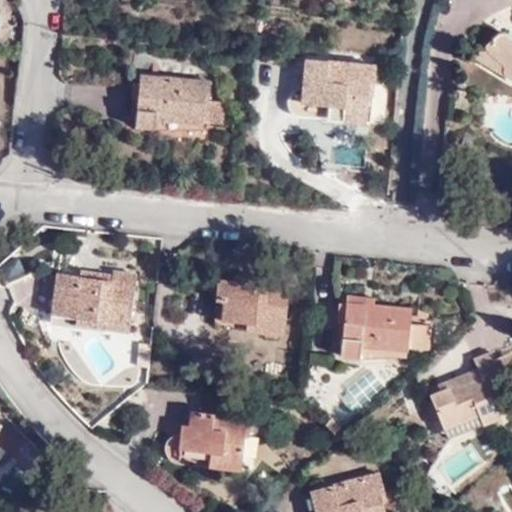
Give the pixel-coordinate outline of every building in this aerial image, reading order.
[(511,37),(504,37),(498,41),(486,49),(505,72),(504,76),(511,80),(511,37)] [(505,72),(486,49),(477,59),(504,76),(505,72)] [(380,70),(315,62),(309,97),(347,103),(346,121),(371,125),(374,94),(379,95),(380,70)] [(211,99),(213,78),(140,72),(136,128),(161,130),(162,120),(199,123),(200,120),(200,115),(203,115),(204,99),(211,99)] [(229,80),(213,78),(211,99),(204,99),(203,115),(200,115),(200,120),(226,122),(229,80)] [(284,336),(290,278),(269,276),(269,286),(249,285),(250,292),(239,291),(236,284),(224,284),(222,305),(232,306),(232,324),(263,326),(263,335),(284,336)] [(113,277),(112,286),(56,279),(51,318),(107,324),(106,335),(130,337),(135,280),(113,277)] [(346,300),(374,303),(374,295),(346,292),(346,300)] [(412,307),(374,303),(346,300),(340,352),(360,353),(360,341),(430,348),(431,323),(411,322),(412,307)] [(438,389),(428,393),(442,426),(477,411),(481,421),(498,415),(494,406),(509,400),(488,350),(472,357),(475,365),(479,375),(456,385),(454,382),(438,389)] [(434,381),(438,389),(454,382),(456,385),(479,375),(475,365),(434,381)] [(477,411),(442,426),(446,435),(481,421),(477,411)] [(188,430),(179,429),(177,451),(220,457),(220,472),(241,474),(246,421),(189,415),(188,430)] [(388,499),(379,467),(310,488),(316,511),(384,511),(381,501),(388,499)]
